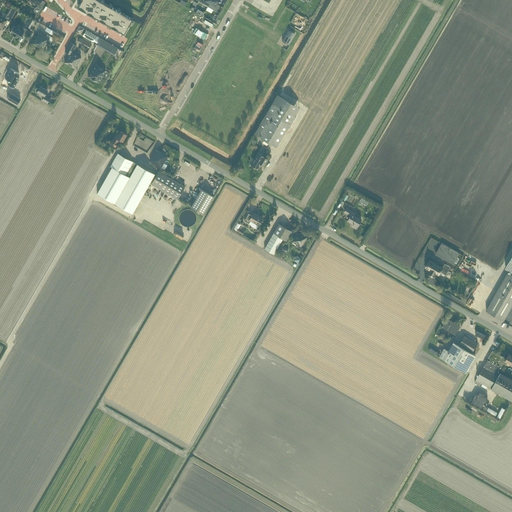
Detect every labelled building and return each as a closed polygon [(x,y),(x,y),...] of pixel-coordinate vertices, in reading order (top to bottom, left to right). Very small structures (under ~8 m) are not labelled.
[(31,0),(38,4),(37,7),(35,7),(34,10),(34,11),(38,14),(45,2),(41,0),(31,0)] [(78,6),(78,7),(85,11),(86,11),(88,13),(94,16),(96,18),(99,19),(100,20),(106,23),(108,24),(111,26),(112,27),(117,30),(118,30),(120,31),(123,33),(124,34),(128,27),(129,25),(129,26),(130,24),(132,21),(132,20),(133,19),(120,11),(117,10),(111,7),(109,5),(103,2),(101,0),(99,0),(81,0),(81,1),(80,3),(78,6)] [(211,0),(208,6),(216,11),(219,5),(217,4),(219,0),(211,0)] [(7,20),(10,21),(16,11),(11,8),(5,19),(0,15),(0,27),(1,27),(2,28),(7,20)] [(159,11),(153,21),(159,24),(165,14),(159,11)] [(165,14),(159,24),(165,28),(171,17),(165,14)] [(171,17),(165,28),(171,31),(177,21),(171,17)] [(203,20),(200,25),(207,29),(210,24),(203,20)] [(177,21),(171,31),(177,34),(183,24),(177,21)] [(200,25),(198,30),(204,34),(207,29),(200,25)] [(25,36),(29,30),(24,27),(22,31),(14,26),(10,32),(13,34),(12,34),(17,37),(20,38),(22,34),(25,36)] [(93,42),(96,36),(97,36),(86,30),(83,36),(93,42)] [(198,30),(195,35),(202,38),(204,34),(198,30)] [(295,33),(289,30),(282,41),(288,45),(295,33)] [(43,50),(50,38),(43,34),(43,33),(40,31),(39,33),(32,44),(43,50)] [(195,35),(192,39),(199,43),(202,38),(195,35)] [(78,41),(90,48),(92,44),(80,38),(78,41)] [(101,38),(97,45),(98,45),(114,55),(118,48),(101,38)] [(192,39),(189,44),(196,48),(199,43),(192,39)] [(70,42),(65,51),(69,53),(64,62),(75,68),(81,57),(71,51),(75,45),(70,42)] [(140,43),(134,54),(140,57),(146,47),(140,43)] [(146,47),(140,57),(146,61),(152,50),(146,47)] [(152,50),(146,61),(152,64),(158,54),(152,50)] [(158,54),(152,64),(158,67),(164,57),(158,54)] [(179,63),(176,68),(182,72),(185,67),(179,63)] [(95,64),(88,76),(99,82),(102,78),(106,71),(102,69),(103,68),(95,64)] [(10,67),(3,77),(9,80),(7,84),(13,88),(19,77),(16,76),(18,72),(10,67)] [(176,68),(173,72),(180,76),(182,72),(176,68)] [(173,72),(170,77),(177,81),(180,76),(173,72)] [(170,77),(168,82),(174,86),(177,81),(170,77)] [(168,82),(165,87),(172,90),(174,86),(168,82)] [(37,88),(36,88),(36,89),(35,90),(36,91),(36,92),(37,92),(44,96),(42,100),(47,103),(50,98),(45,95),(48,90),(40,86),(39,88),(38,88),(37,88)] [(9,91),(6,97),(17,104),(20,97),(9,91)] [(299,108),(288,101),(277,95),(254,134),(277,147),(299,108)] [(119,140),(123,142),(127,134),(121,131),(119,134),(117,133),(114,139),(113,139),(109,144),(116,147),(118,142),(119,140)] [(161,168),(168,156),(161,151),(160,152),(156,150),(150,161),(161,168)] [(97,193),(133,213),(155,174),(118,153),(110,166),(112,167),(97,193)] [(251,160),(251,161),(252,162),(251,165),(258,169),(261,164),(264,166),(268,159),(258,153),(255,158),(254,158),(253,158),(252,159),(251,160)] [(185,186),(159,171),(151,184),(177,199),(185,186)] [(201,189),(191,207),(203,214),(214,196),(201,189)] [(356,229),(359,224),(362,219),(355,215),(356,213),(346,207),(343,212),(350,216),(347,221),(352,224),(351,226),(356,229)] [(195,219),(195,218),(195,217),(195,215),(194,214),(193,213),(192,212),(191,211),(189,211),(188,211),(187,211),(185,211),(184,212),(183,213),(182,214),(181,215),(181,217),(181,218),(181,220),(181,221),(182,222),(183,223),(184,224),(185,225),(187,225),(188,226),(189,225),(191,225),(192,224),(193,224),(194,223),(195,221),(195,219)] [(257,229),(259,224),(263,218),(257,215),(258,214),(254,212),(252,215),(249,213),(244,221),(250,224),(251,226),(257,229)] [(241,225),(240,224),(237,222),(234,229),(243,234),(244,233),(238,229),(241,225)] [(288,229),(280,224),(279,223),(264,249),(274,254),(283,239),(286,241),(292,232),(288,229)] [(301,247),(307,237),(301,233),(300,234),(297,232),(292,242),(301,247)] [(442,243),(435,254),(453,264),(460,253),(442,243)] [(511,256),(506,268),(511,272),(511,274),(508,272),(486,310),(511,325),(511,256)] [(443,267),(436,263),(429,259),(425,267),(430,270),(428,274),(434,277),(438,270),(446,275),(451,267),(445,263),(443,267)] [(447,318),(442,327),(455,334),(459,328),(453,324),(454,322),(447,318)] [(472,353),(478,343),(465,335),(459,345),(454,341),(448,350),(445,347),(439,356),(466,372),(477,355),(472,353)] [(511,378),(500,372),(506,361),(511,364),(511,356),(509,354),(507,358),(493,351),(477,380),(476,380),(475,383),(480,385),(481,383),(491,389),(511,400),(511,378)]
